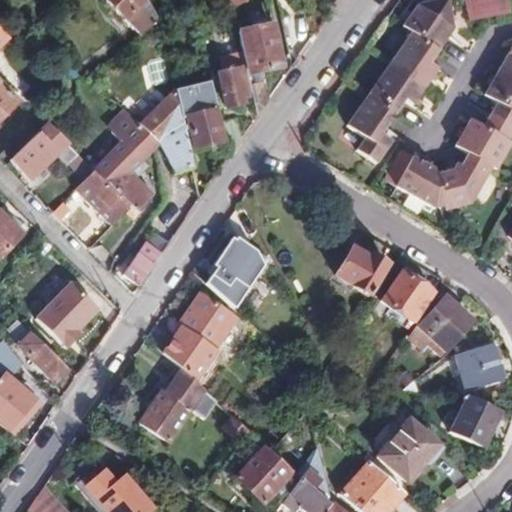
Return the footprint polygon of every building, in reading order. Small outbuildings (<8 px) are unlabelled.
[(100,0),(138,34),(152,18),(136,4),(139,0),(100,0)] [(221,0),(224,9),(242,4),(241,0),(221,0)] [(303,0),(311,31),(321,17),(316,0),(303,0)] [(462,0),(469,29),(510,17),(507,0),(462,0)] [(400,32),(409,37),(436,57),(453,34),(454,28),(448,3),(417,8),(400,32)] [(25,12),(22,8),(15,15),(19,21),(26,16),(25,12)] [(156,24),(163,54),(177,50),(169,21),(156,24)] [(253,117),(263,104),(256,77),(277,72),(267,27),(233,35),(238,52),(241,67),(253,117)] [(409,37),(388,66),(424,91),(437,74),(429,67),(436,57),(409,37)] [(511,46),(510,47),(482,97),(495,104),(482,128),(468,122),(453,149),(466,156),(460,168),(456,167),(452,173),(435,179),(433,172),(412,161),(395,190),(433,212),(442,209),(444,214),(470,206),(490,169),(495,170),(509,144),(506,142),(511,130),(511,46)] [(237,67),(241,67),(238,52),(216,57),(220,70),(213,72),(223,107),(245,99),(237,67)] [(160,61),(147,63),(150,85),(164,82),(160,61)] [(388,66),(367,95),(395,116),(404,103),(412,108),(424,91),(388,66)] [(215,109),(210,90),(197,93),(193,79),(170,85),(171,88),(177,113),(183,112),(193,151),(219,145),(211,111),(215,109)] [(177,113),(171,88),(135,125),(155,145),(156,144),(173,174),(191,169),(177,113)] [(0,113),(12,103),(0,90),(0,113)] [(395,116),(367,95),(343,128),(362,141),(353,153),(375,169),(393,143),(381,134),(395,116)] [(135,125),(121,111),(106,126),(107,133),(118,143),(135,125)] [(232,118),(218,122),(226,157),(238,139),(232,118)] [(55,154),(63,146),(44,125),(6,162),(26,182),(55,154)] [(127,173),(152,148),(155,145),(135,125),(118,143),(90,174),(126,208),(131,212),(134,209),(139,212),(148,202),(144,198),(148,195),(127,173)] [(63,146),(55,154),(67,166),(75,159),(63,146)] [(80,181),(90,174),(75,159),(67,166),(80,181)] [(110,224),(126,208),(90,174),(80,181),(72,190),(110,224)] [(0,257),(20,237),(0,217),(0,257)] [(122,277),(137,287),(166,246),(149,232),(122,277)] [(263,258),(234,240),(232,242),(228,240),(219,253),(217,251),(208,264),(215,270),(209,277),(223,288),(227,280),(243,291),(263,258)] [(363,261),(347,250),(331,274),(363,295),(380,268),(377,266),(380,261),(372,257),(369,259),(366,257),(363,261)] [(428,292),(399,273),(377,304),(395,316),(391,321),(397,325),(401,321),(406,325),(428,292)] [(74,313),(88,299),(70,282),(44,308),(65,328),(77,316),(74,313)] [(159,357),(193,386),(211,358),(209,354),(230,321),(194,297),(170,330),(175,333),(159,357)] [(468,323),(442,297),(417,323),(442,349),(468,323)] [(53,383),(66,370),(14,319),(8,325),(26,342),(18,350),(53,383)] [(20,362),(3,340),(0,343),(0,425),(9,433),(34,401),(5,376),(20,362)] [(487,348),(450,357),(460,390),(495,382),(487,348)] [(269,388),(262,383),(259,388),(265,392),(269,388)] [(397,390),(398,392),(411,392),(407,383),(397,390)] [(188,410),(159,389),(136,424),(164,444),(188,410)] [(493,415),(459,400),(443,432),(477,447),(493,415)] [(9,433),(15,437),(40,406),(34,401),(9,433)] [(227,418),(217,431),(235,445),(245,432),(227,418)] [(437,451),(403,423),(373,458),(402,484),(419,463),(423,466),(437,451)] [(289,474),(268,453),(262,448),(233,482),(260,507),(289,474)] [(380,511),(396,492),(365,465),(335,500),(348,511),(380,511)] [(323,511),(327,507),(324,495),(313,488),(317,483),(302,472),(280,502),(289,509),(292,506),(301,511),(323,511)] [(122,480),(96,503),(103,511),(145,511),(147,510),(122,480)] [(386,511),(401,496),(396,492),(380,511),(386,511)] [(46,511),(36,501),(27,511),(46,511)]
